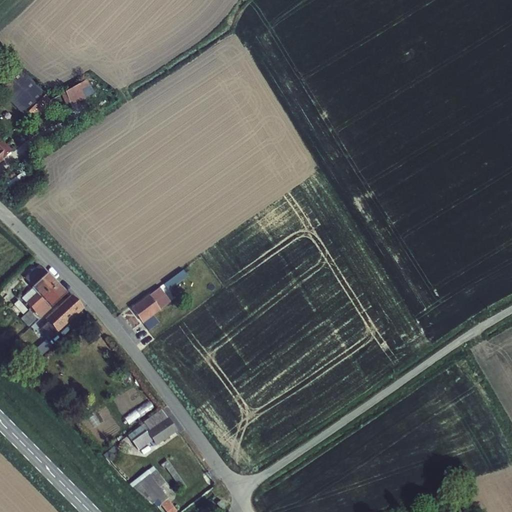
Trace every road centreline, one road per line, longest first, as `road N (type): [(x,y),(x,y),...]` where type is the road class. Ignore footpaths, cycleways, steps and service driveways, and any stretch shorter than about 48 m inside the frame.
road 1 (unclassified): [(239,492),(97,304),(0,208)]
road 2 (unclassified): [(239,492),(511,308)]
road 3 (tertiary): [(91,511),(0,419)]
